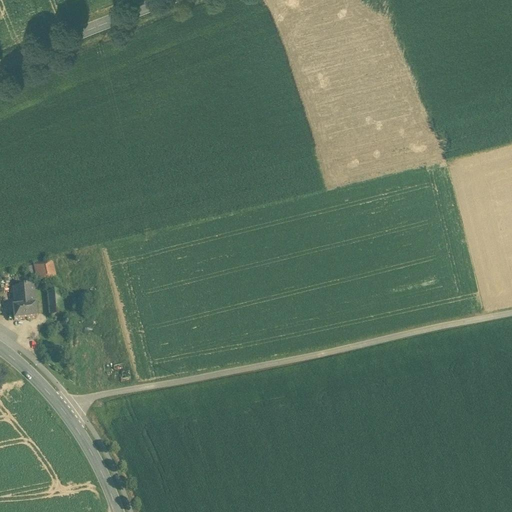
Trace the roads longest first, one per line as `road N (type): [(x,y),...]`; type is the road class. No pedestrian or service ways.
road 1 (track): [(63,409),(465,319),(511,316)]
road 2 (secondary): [(0,348),(63,409),(117,511)]
road 3 (secondary): [(166,0),(0,69)]
